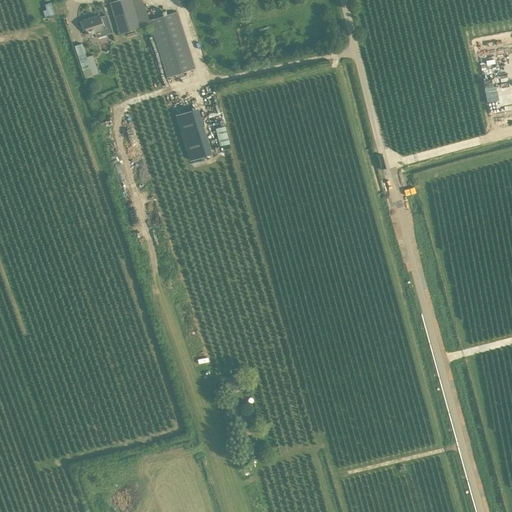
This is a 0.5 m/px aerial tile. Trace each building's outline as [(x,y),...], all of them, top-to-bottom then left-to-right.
[(119,34),(140,27),(131,0),(117,0),(109,2),(119,34)] [(54,2),(44,3),(46,15),(56,14),(54,2)] [(167,77),(195,69),(177,12),(149,20),(167,77)] [(83,21),(80,22),(82,28),(85,27),(88,35),(95,33),(96,37),(112,32),(107,15),(99,17),(99,16),(83,20),(83,21)] [(87,60),(86,57),(86,56),(82,43),(75,46),(80,62),(87,60)] [(191,110),(176,115),(191,160),(206,155),(205,153),(211,151),(209,146),(203,147),(191,110)] [(225,126),(215,129),(221,152),(230,150),(225,126)] [(235,375),(225,378),(228,390),(243,385),(241,379),(237,380),(235,375)] [(237,421),(234,422),(238,432),(246,429),(245,426),(251,424),(248,414),(242,416),(240,412),(235,414),(237,421)]
